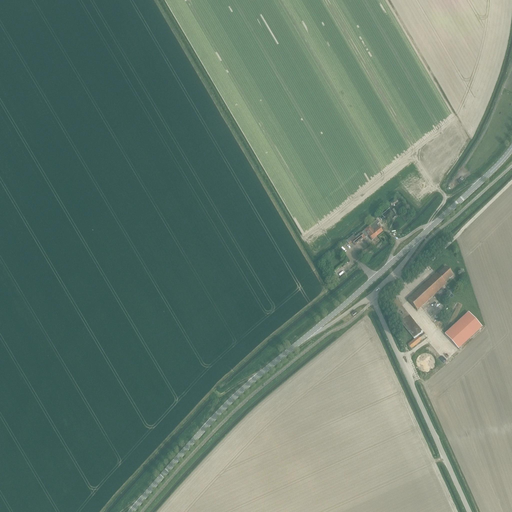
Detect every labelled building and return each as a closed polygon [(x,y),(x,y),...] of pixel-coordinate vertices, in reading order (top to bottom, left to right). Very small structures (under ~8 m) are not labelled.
[(386,212),(391,219),(395,216),(389,209),(386,212)] [(369,226),(371,229),(377,236),(382,232),(377,225),(379,223),(377,220),(369,226)] [(371,229),(369,226),(366,229),(368,232),(367,233),(365,232),(363,233),(362,232),(356,237),(360,242),(368,236),(372,241),(377,236),(371,229)] [(407,300),(417,311),(446,284),(445,283),(453,276),(445,267),(437,275),(436,274),(407,300)] [(434,296),(421,309),(426,313),(430,308),(432,310),(440,301),(434,296)] [(444,335),(458,350),(482,328),(468,313),(444,335)] [(400,322),(414,339),(423,333),(409,315),(400,322)] [(423,333),(414,339),(407,345),(411,349),(426,337),(423,333)]
